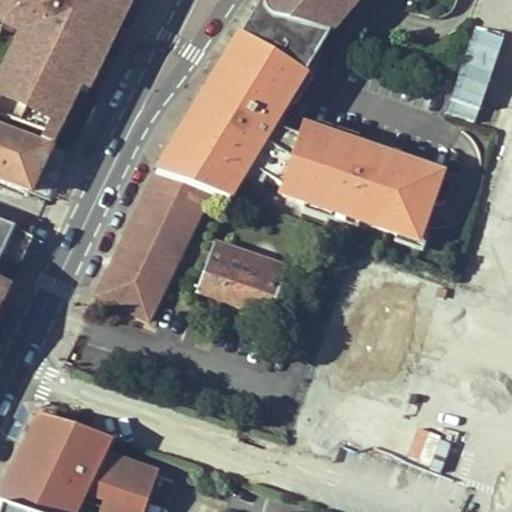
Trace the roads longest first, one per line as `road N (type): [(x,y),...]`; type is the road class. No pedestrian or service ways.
road 1 (secondary): [(0,400),(122,145)]
road 2 (secondary): [(122,145),(225,0)]
road 3 (secondary): [(189,0),(122,145)]
